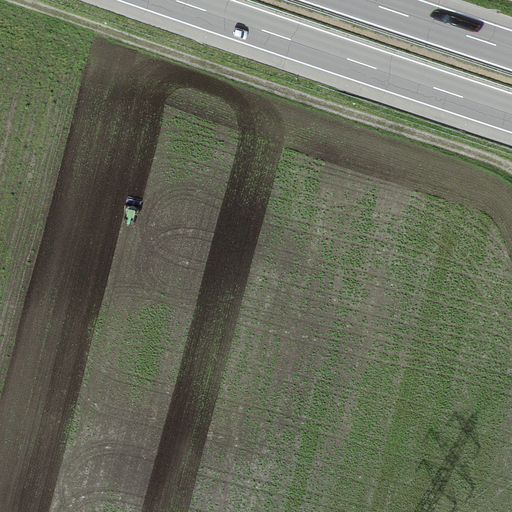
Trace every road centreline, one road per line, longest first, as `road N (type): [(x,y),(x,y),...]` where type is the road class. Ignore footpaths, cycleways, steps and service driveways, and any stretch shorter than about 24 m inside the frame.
road 1 (track): [(511,173),(0,1)]
road 2 (motorway): [(176,0),(511,113)]
road 3 (motorway): [(511,48),(363,0)]
